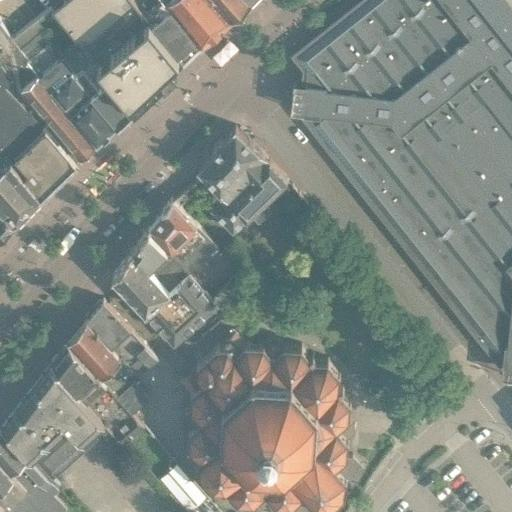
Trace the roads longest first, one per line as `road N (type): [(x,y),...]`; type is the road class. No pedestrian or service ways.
road 1 (unclassified): [(0,330),(227,76),(486,394)]
road 2 (residential): [(369,511),(418,453),(486,394)]
